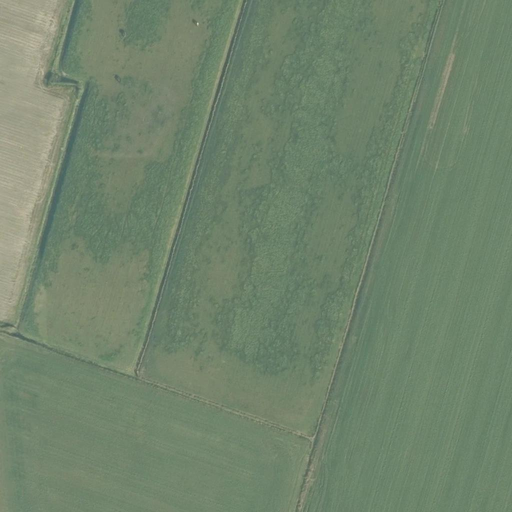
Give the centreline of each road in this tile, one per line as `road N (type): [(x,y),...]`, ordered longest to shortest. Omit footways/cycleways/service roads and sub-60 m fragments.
road 1 (track): [(454,0),(302,511)]
road 2 (track): [(0,344),(297,446),(282,511)]
